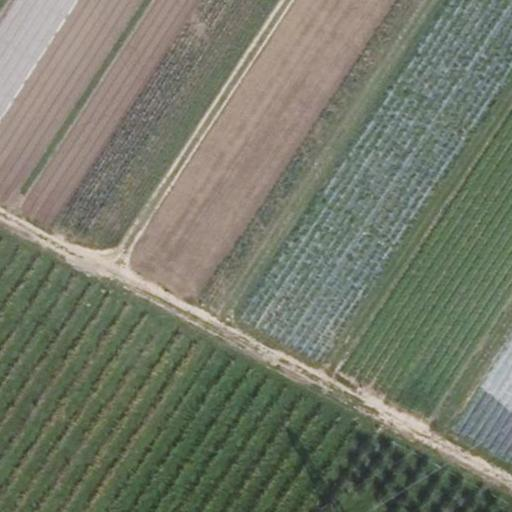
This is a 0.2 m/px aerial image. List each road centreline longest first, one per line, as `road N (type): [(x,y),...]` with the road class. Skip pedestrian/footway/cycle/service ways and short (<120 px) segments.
road 1 (track): [(0,221),(511,488)]
road 2 (track): [(285,0),(103,275)]
